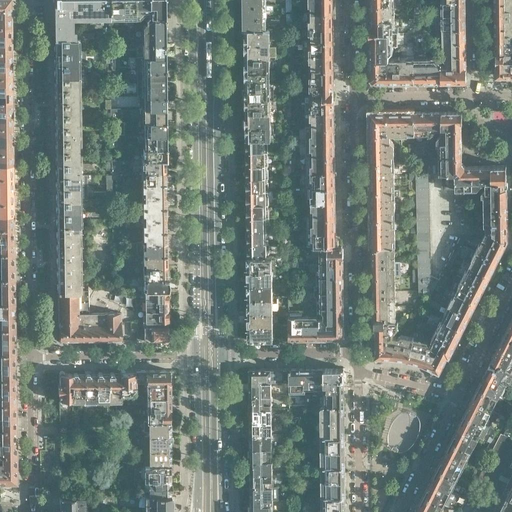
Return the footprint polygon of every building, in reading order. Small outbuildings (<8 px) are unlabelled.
[(109,17),(109,16),(108,0),(53,0),(54,38),(75,38),(75,18),(109,17)] [(134,15),(134,0),(108,0),(109,16),(134,16),(134,15)] [(164,15),(163,0),(134,0),(134,15),(140,15),(142,13),(146,13),(146,16),(164,15)] [(308,0),(309,7),(311,7),(311,13),(332,13),(332,10),(332,5),(332,2),(331,0),(308,0)] [(511,12),(511,0),(495,1),(495,13),(511,12)] [(465,14),(465,1),(443,2),(443,15),(465,14)] [(244,15),(244,18),(244,29),(245,29),(264,29),(263,17),(263,4),(244,4),(244,15)] [(394,18),(394,10),(392,10),(392,4),(371,5),(371,18),(394,18)] [(9,18),(9,8),(0,7),(0,24),(9,24),(9,23),(10,22),(10,18),(9,18)] [(511,26),(511,12),(495,13),(495,27),(511,26)] [(311,13),(304,13),(304,27),(309,27),(332,27),(332,13),(311,13)] [(465,28),(465,14),(443,15),(444,28),(465,28)] [(164,43),(164,15),(146,16),(145,17),(145,23),(144,23),(144,44),(164,43)] [(392,27),(394,25),(394,18),(371,18),(371,26),(369,26),(369,33),(390,32),(390,27),(392,27)] [(9,31),(10,30),(10,26),(9,25),(9,24),(0,24),(0,36),(9,37),(9,31)] [(511,26),(495,27),(495,40),(511,39),(511,26)] [(332,27),(309,27),(309,35),(311,35),(311,41),(332,41),(332,27)] [(465,41),(465,28),(444,28),(444,41),(465,41)] [(243,37),(243,43),(270,42),(270,29),(264,29),(245,29),(245,34),(243,37)] [(393,46),(392,38),(390,38),(390,32),(369,33),(369,47),(393,46)] [(11,43),(9,43),(9,37),(0,36),(0,49),(9,49),(9,48),(11,48),(11,43)] [(76,50),(76,38),(75,38),(54,38),(54,51),(76,50)] [(511,39),(495,40),(495,53),(510,53),(511,51),(511,39)] [(311,46),(309,46),(309,55),(333,55),(332,41),(311,41),(311,46)] [(465,54),(465,41),(444,41),(444,54),(465,54)] [(270,42),(243,43),(243,49),(244,49),(245,51),(245,56),(270,56),(270,42)] [(165,56),(164,43),(144,44),(145,56),(165,56)] [(389,55),(393,51),(393,46),(369,47),(370,61),(386,60),(387,60),(389,58),(389,55)] [(10,56),(11,55),(11,51),(9,50),(9,49),(0,49),(0,61),(10,62),(10,56)] [(77,63),(76,50),(54,51),(55,63),(77,63)] [(511,75),(510,56),(510,53),(495,53),(496,75),(511,75)] [(466,67),(465,54),(444,54),(444,60),(446,62),(446,66),(446,67),(466,67)] [(333,55),(309,55),(309,63),(312,63),(312,69),(333,69),(333,55)] [(165,69),(165,62),(165,56),(145,56),(145,69),(165,69)] [(244,64),(243,64),(243,70),(270,70),(270,56),(245,56),(245,62),(244,64)] [(400,81),(400,58),(389,58),(387,60),(386,60),(387,82),(400,81)] [(414,81),(414,60),(408,60),(408,58),(400,58),(400,81),(414,81)] [(387,82),(386,60),(370,61),(370,78),(374,82),(387,82)] [(427,81),(427,60),(414,60),(414,81),(427,81)] [(441,81),(441,66),(441,64),(437,60),(435,60),(427,60),(427,81),(441,81)] [(11,69),(10,68),(10,62),(0,61),(0,74),(10,74),(10,73),(11,73),(11,69)] [(77,75),(77,63),(55,63),(55,75),(77,75)] [(466,81),(466,67),(446,67),(446,66),(441,66),(441,81),(466,81)] [(165,95),(165,76),(165,69),(145,69),(145,95),(165,95)] [(312,74),(310,74),(310,83),(333,83),(333,69),(312,69),(312,74)] [(270,70),(243,70),(244,76),(245,79),(245,84),(270,83),(270,70)] [(10,81),(11,80),(11,76),(10,75),(10,74),(0,74),(0,87),(10,87),(10,81)] [(77,88),(77,75),(55,75),(55,88),(77,88)] [(244,91),(244,97),(270,97),(270,83),(245,84),(245,89),(244,91)] [(333,83),(310,83),(310,91),(312,91),(312,97),(333,97),(333,92),(333,83)] [(11,94),(10,93),(10,87),(0,87),(0,99),(10,100),(10,99),(11,98),(11,94)] [(77,100),(77,88),(55,88),(55,100),(77,100)] [(165,121),(165,102),(165,95),(145,95),(145,121),(165,121)] [(270,97),(244,97),(244,104),(245,106),(246,111),(271,111),(270,97)] [(312,97),(305,97),(305,112),(310,112),(333,112),(333,102),(333,97),(312,97)] [(10,106),(11,105),(11,101),(10,101),(10,100),(0,99),(0,112),(10,112),(10,106)] [(77,112),(77,100),(55,100),(55,113),(77,112)] [(244,119),(244,125),(271,124),(271,111),(246,111),(246,116),(244,119)] [(401,135),(400,111),(387,112),(387,134),(390,134),(394,134),(395,135),(401,135)] [(414,132),(414,111),(400,111),(401,135),(409,135),(409,132),(414,132)] [(428,134),(428,111),(414,111),(414,132),(420,132),(420,134),(428,134)] [(442,129),(442,127),(441,111),(428,111),(428,134),(431,134),(432,132),(434,132),(436,131),(436,130),(441,129),(442,129)] [(461,122),(461,111),(441,111),(442,127),(461,127),(461,123),(462,123),(461,122)] [(12,119),(10,118),(10,112),(0,112),(0,124),(10,125),(10,124),(12,123),(12,119)] [(77,125),(77,112),(55,113),(55,125),(77,125)] [(333,112),(310,112),(310,120),(312,120),(312,126),(333,126),(333,118),(333,116),(333,112)] [(387,134),(387,112),(372,112),(370,113),(370,134),(387,134)] [(166,147),(165,128),(165,121),(145,121),(146,147),(166,147)] [(11,131),(12,131),(12,126),(10,126),(10,125),(0,124),(0,137),(11,137),(11,131)] [(271,124),(244,125),(244,131),(246,133),(246,138),(267,138),(271,138),(271,124)] [(78,137),(77,125),(55,125),(55,137),(78,137)] [(312,126),(305,126),(306,141),(310,141),(334,141),(334,139),(334,136),(333,130),(333,126),(312,126)] [(462,141),(461,127),(442,127),(442,129),(441,129),(441,134),(439,136),(439,141),(462,141)] [(390,139),(390,134),(387,134),(370,134),(371,148),(394,147),(394,143),(390,139)] [(12,144),(11,144),(11,137),(0,137),(0,150),(11,150),(11,149),(12,148),(12,144)] [(78,150),(78,137),(55,137),(56,150),(78,150)] [(246,143),(244,145),(245,152),(246,152),(267,152),(268,152),(268,143),(267,143),(267,138),(246,138),(246,143)] [(310,141),(306,141),(306,156),(313,156),(334,156),(334,155),(334,149),(334,141),(310,141)] [(462,156),(462,141),(439,141),(439,149),(441,149),(441,156),(462,156)] [(428,158),(428,144),(423,144),(423,153),(415,153),(415,158),(428,158)] [(166,159),(166,147),(146,147),(145,147),(145,154),(143,154),(143,159),(166,159)] [(394,155),(394,147),(371,148),(371,161),(392,161),(392,155),(394,155)] [(11,157),(12,156),(12,152),(11,151),(11,150),(0,150),(0,162),(11,163),(11,157)] [(78,162),(78,150),(56,150),(56,162),(78,162)] [(246,156),(245,158),(245,165),(246,165),(267,165),(268,165),(268,156),(267,156),(267,152),(246,152),(246,156)] [(313,163),(311,163),(311,171),(334,171),(334,156),(313,156),(313,163)] [(455,173),(463,164),(462,163),(462,156),(441,156),(441,163),(439,163),(439,173),(442,173),(455,173)] [(166,165),(166,159),(143,159),(143,166),(141,166),(141,171),(164,171),(164,166),(166,165)] [(394,175),(394,167),(392,167),(392,161),(371,161),(371,175),(394,175)] [(12,169),(11,169),(11,163),(0,162),(0,175),(11,175),(11,174),(12,174),(12,169)] [(78,174),(78,162),(56,162),(56,175),(78,174)] [(472,186),(472,166),(465,166),(463,164),(455,173),(455,189),(456,204),(466,203),(472,188),(472,186)] [(246,169),(245,171),(245,178),(246,178),(267,178),(268,178),(268,169),(267,169),(267,165),(246,165),(246,169)] [(486,183),(486,181),(486,165),(472,166),(472,186),(476,186),(479,186),(481,183),(485,183),(486,183)] [(506,181),(506,166),(506,165),(486,165),(486,181),(506,181)] [(166,182),(166,176),(164,175),(164,171),(141,171),(141,176),(143,176),(144,183),(166,182)] [(311,171),(306,171),(306,186),(313,186),(334,186),(334,185),(334,178),(334,175),(334,172),(334,171),(311,171)] [(455,189),(455,173),(442,173),(442,189),(455,189)] [(78,187),(78,174),(56,175),(56,187),(78,187)] [(11,182),(12,181),(12,177),(11,176),(11,175),(0,175),(0,187),(11,188),(11,182)] [(394,183),(394,175),(371,175),(371,189),(392,189),(392,183),(394,183)] [(246,182),(245,184),(245,191),(247,191),(267,191),(268,191),(268,182),(267,182),(267,178),(246,178),(246,182)] [(506,195),(506,181),(486,181),(486,183),(485,183),(485,187),(483,189),(483,195),(506,195)] [(166,189),(166,182),(144,183),(144,190),(141,190),(141,195),(165,194),(165,190),(166,189)] [(313,186),(306,186),(306,201),(311,201),(334,201),(334,186),(313,186)] [(13,195),(11,194),(11,188),(0,187),(0,200),(11,200),(11,199),(13,199),(13,195)] [(78,199),(78,187),(56,187),(56,199),(78,199)] [(395,203),(394,195),(392,195),(392,189),(371,189),(371,204),(395,203)] [(247,195),(245,197),(245,204),(247,204),(267,204),(268,204),(268,195),(267,195),(267,191),(247,191),(247,195)] [(166,206),(166,199),(165,199),(165,194),(141,195),(142,199),(144,199),(144,206),(166,206)] [(506,210),(506,195),(483,195),(483,203),(485,203),(485,210),(506,210)] [(79,212),(78,199),(56,199),(56,212),(79,212)] [(11,207),(13,206),(13,202),(11,201),(11,200),(0,200),(0,213),(12,213),(11,207)] [(334,201),(311,201),(311,210),(314,210),(314,216),(335,216),(334,201)] [(395,211),(395,203),(371,204),(372,217),(393,217),(392,211),(395,211)] [(247,208),(245,210),(245,217),(268,217),(268,208),(267,208),(267,204),(247,204),(247,208)] [(166,213),(166,206),(144,206),(144,213),(142,213),(142,218),(165,218),(165,214),(166,213)] [(507,224),(506,210),(485,210),(486,216),(484,216),(484,225),(485,225),(485,224),(507,224)] [(79,224),(79,212),(56,212),(57,224),(79,224)] [(13,220),(12,219),(12,213),(0,213),(0,225),(12,226),(12,225),(13,224),(13,220)] [(314,216),(306,216),(307,231),(312,231),(335,231),(335,216),(314,216)] [(268,217),(245,217),(245,225),(247,226),(247,230),(268,230),(268,226),(269,226),(268,217)] [(395,231),(395,223),(393,223),(393,217),(372,217),(372,231),(395,231)] [(167,230),(167,223),(165,222),(165,218),(142,218),(142,223),(144,223),(144,230),(167,230)] [(80,232),(80,224),(79,224),(57,224),(57,237),(78,237),(78,232),(80,232)] [(507,238),(507,234),(507,224),(485,224),(485,225),(485,230),(488,231),(485,238),(503,247),(506,240),(506,239),(507,239),(507,238)] [(12,232),(13,231),(13,227),(12,227),(12,226),(0,225),(0,238),(12,238),(12,232)] [(167,237),(167,230),(144,230),(121,230),(121,242),(142,242),(165,242),(165,238),(167,237)] [(247,230),(245,230),(246,238),(247,239),(247,243),(268,243),(268,239),(269,239),(269,230),(268,230),(247,230)] [(312,231),(307,231),(307,246),(312,246),(314,246),(322,246),(342,246),(341,245),(340,245),(339,245),(338,244),(338,239),(335,238),(335,231),(312,231)] [(395,239),(395,231),(372,231),(372,246),(392,245),(393,245),(393,239),(395,239)] [(496,260),(503,247),(485,238),(482,236),(475,250),(496,260)] [(80,245),(80,237),(78,237),(57,237),(57,251),(78,250),(78,245),(80,245)] [(13,245),(12,244),(12,238),(0,238),(0,250),(12,251),(12,250),(13,249),(13,245)] [(167,254),(167,247),(165,246),(165,242),(142,242),(142,247),(144,247),(144,254),(167,254)] [(247,243),(246,243),(246,251),(247,252),(247,256),(268,256),(272,256),(276,256),(276,243),(268,243),(247,243)] [(395,269),(394,252),(392,252),(392,245),(372,246),(372,276),(392,276),(392,269),(395,269)] [(322,255),(319,255),(320,261),(320,266),(322,266),(322,276),(342,276),(342,259),(342,247),(342,246),(322,246),(322,255)] [(12,257),(13,257),(13,252),(12,252),(12,251),(0,250),(0,263),(12,263),(12,257)] [(80,258),(80,250),(78,250),(57,251),(57,264),(78,263),(78,258),(80,258)] [(489,274),(496,260),(475,250),(469,263),(471,265),(489,274)] [(165,266),(165,259),(167,258),(167,254),(144,254),(145,261),(142,261),(142,266),(165,266)] [(246,258),(246,263),(247,264),(247,270),(272,270),(272,256),(268,256),(247,256),(247,257),(246,258)] [(14,270),(12,270),(12,263),(0,263),(0,276),(12,276),(12,275),(14,274),(14,270)] [(80,271),(80,263),(78,263),(57,264),(57,277),(78,276),(78,271),(80,271)] [(482,287),(489,274),(471,265),(469,270),(466,269),(462,277),(482,287)] [(167,277),(167,271),(166,270),(165,266),(142,266),(142,271),(145,271),(145,278),(167,277)] [(247,272),(246,272),(246,276),(247,276),(248,277),(248,284),(272,283),(272,270),(247,270),(247,271),(247,272)] [(435,286),(437,281),(439,279),(431,275),(418,275),(418,281),(419,295),(430,295),(435,286)] [(12,282),(14,282),(14,278),(12,277),(12,276),(0,276),(0,288),(13,289),(12,282)] [(81,284),(80,276),(78,276),(57,277),(58,290),(78,290),(78,284),(81,284)] [(322,285),(320,285),(320,291),(320,296),(322,296),(322,306),(343,306),(342,276),(322,276),(322,285)] [(395,290),(395,281),(393,281),(392,276),(372,276),(372,291),(395,290)] [(167,277),(145,278),(138,278),(138,285),(143,285),(143,290),(145,290),(167,290),(167,277)] [(476,301),(482,287),(462,277),(455,290),(458,292),(476,301)] [(247,286),(246,286),(247,290),(248,291),(248,297),(272,297),(272,283),(248,284),(248,285),(247,286)] [(14,295),(13,295),(13,289),(0,288),(0,301),(13,301),(13,300),(14,300),(14,295)] [(121,338),(120,312),(104,312),(77,313),(77,296),(88,296),(87,290),(78,290),(58,290),(58,320),(59,320),(59,339),(121,338)] [(170,296),(167,293),(167,290),(145,290),(145,300),(168,300),(170,296)] [(395,299),(395,290),(372,291),(373,306),(393,306),(393,299),(395,299)] [(469,314),(476,301),(458,292),(455,297),(452,296),(448,304),(469,314)] [(247,305),(247,309),(248,310),(248,311),(272,311),(272,297),(248,297),(248,304),(247,305)] [(168,310),(168,300),(145,300),(145,311),(168,310)] [(13,308),(14,307),(14,303),(13,302),(13,301),(0,301),(0,313),(13,314),(13,308)] [(462,328),(469,314),(448,304),(444,312),(447,313),(444,319),(462,328)] [(323,317),(319,317),(319,338),(340,338),(343,334),(343,306),(322,306),(322,312),(323,312),(324,312),(324,315),(323,317)] [(395,329),(395,319),(395,311),(393,311),(393,306),(373,306),(373,337),(393,337),(393,335),(393,330),(394,330),(395,329)] [(168,318),(170,314),(168,311),(168,310),(145,311),(145,321),(168,321),(168,318)] [(304,310),(288,310),(288,311),(288,318),(288,324),(289,338),(319,338),(319,317),(310,318),(310,315),(304,315),(304,310)] [(247,319),(247,323),(248,324),(248,325),(273,324),(272,311),(248,311),(248,318),(247,319)] [(14,321),(13,320),(13,314),(0,313),(0,326),(13,326),(13,325),(14,325),(14,321)] [(455,341),(462,328),(444,319),(441,324),(439,323),(435,331),(455,341)] [(247,332),(247,337),(248,338),(248,339),(273,339),(273,338),(273,324),(248,325),(248,331),(247,332)] [(13,333),(14,332),(14,328),(13,327),(13,326),(0,326),(0,339),(13,339),(13,333)] [(171,335),(169,333),(168,333),(168,326),(145,326),(145,331),(143,331),(143,340),(168,340),(168,338),(169,338),(171,335)] [(448,355),(455,341),(435,331),(431,338),(431,339),(433,340),(431,344),(431,346),(448,355)] [(511,337),(504,333),(497,346),(511,353),(511,337)] [(408,358),(412,338),(398,335),(397,336),(393,335),(393,337),(373,337),(373,358),(374,359),(374,360),(375,361),(376,362),(377,362),(378,362),(378,363),(380,362),(381,362),(382,361),(382,360),(383,360),(383,359),(383,358),(383,355),(386,355),(390,356),(396,356),(399,356),(403,357),(408,358)] [(439,373),(448,355),(431,346),(431,344),(428,344),(426,342),(412,338),(408,358),(411,359),(414,360),(419,361),(422,363),(425,364),(428,365),(431,367),(430,369),(430,370),(430,371),(430,372),(430,373),(431,373),(431,374),(432,375),(433,375),(433,376),(434,376),(435,376),(436,376),(437,375),(438,375),(438,374),(439,374),(439,373)] [(15,346),(13,345),(13,339),(0,339),(0,351),(13,352),(13,351),(15,350),(15,346)] [(511,353),(497,346),(491,359),(509,368),(511,363),(511,353)] [(13,358),(15,357),(15,353),(13,353),(13,352),(0,351),(0,364),(13,364),(13,358)] [(507,374),(509,368),(491,359),(484,372),(505,383),(509,375),(507,374)] [(15,371),(14,370),(13,364),(0,364),(0,376),(14,377),(14,376),(15,375),(15,371)] [(344,404),(344,367),(323,368),(324,385),(327,385),(327,404),(344,404)] [(289,382),(289,368),(249,368),(249,382),(271,382),(289,382)] [(324,385),(323,368),(289,368),(289,382),(289,389),(305,388),(320,388),(323,385),(324,385)] [(135,388),(134,381),(134,372),(125,372),(124,370),(120,370),(119,372),(119,374),(120,391),(132,391),(135,388)] [(169,377),(170,376),(170,372),(168,372),(168,370),(134,370),(134,372),(134,381),(139,381),(139,380),(145,380),(146,383),(169,382),(169,377)] [(71,399),(71,373),(64,373),(62,371),(60,371),(58,373),(59,399),(60,401),(66,401),(67,399),(71,399)] [(120,391),(119,374),(114,374),(113,372),(110,372),(108,374),(107,374),(108,398),(120,398),(120,391)] [(501,390),(505,383),(484,372),(478,386),(496,395),(499,389),(501,390)] [(84,399),(83,375),(78,375),(76,373),(71,373),(71,399),(84,399)] [(96,399),(95,375),(90,375),(90,374),(88,373),(85,373),(84,375),(83,375),(84,399),(96,399)] [(108,398),(107,374),(102,374),(101,373),(99,373),(98,373),(96,374),(96,375),(95,375),(96,399),(108,398)] [(14,383),(15,383),(15,378),(14,378),(14,377),(0,376),(0,389),(14,389),(14,383)] [(170,389),(169,389),(169,382),(146,383),(146,388),(148,388),(148,395),(170,395),(170,389)] [(271,395),(271,382),(249,382),(249,395),(271,395)] [(493,400),(496,395),(478,386),(471,399),(491,409),(495,402),(493,400)] [(15,396),(14,396),(14,389),(0,389),(0,402),(14,402),(14,401),(15,400),(15,396)] [(169,402),(170,401),(170,395),(148,395),(148,403),(146,403),(146,408),(169,407),(169,402)] [(271,408),(271,395),(249,395),(249,408),(271,408)] [(487,417),(491,409),(471,399),(464,413),(482,422),(485,416),(487,417)] [(14,408),(15,408),(15,404),(14,403),(14,402),(0,402),(0,414),(14,415),(14,408)] [(344,434),(344,411),(344,404),(327,404),(322,404),(323,434),(344,434)] [(170,414),(169,414),(169,407),(146,408),(146,413),(148,413),(148,420),(169,420),(169,418),(170,418),(170,414)] [(272,421),(271,408),(249,408),(249,421),(272,421)] [(480,427),(482,422),(464,413),(457,426),(478,436),(482,428),(480,427)] [(15,421),(14,421),(14,415),(0,414),(0,427),(14,427),(14,426),(16,426),(15,421)] [(169,427),(170,426),(170,423),(169,422),(169,420),(148,420),(146,420),(143,420),(144,427),(150,427),(151,435),(169,435),(169,427)] [(272,434),(272,421),(249,421),(249,434),(272,434)] [(474,444),(478,436),(457,426),(451,439),(469,448),(472,443),(474,444)] [(14,434),(16,433),(16,429),(14,428),(14,427),(0,427),(0,439),(14,440),(14,434)] [(272,447),(272,434),(249,434),(250,447),(272,447)] [(345,464),(344,441),(344,434),(323,434),(323,464),(345,464)] [(170,449),(169,442),(171,441),(171,438),(169,436),(169,435),(151,435),(144,435),(144,442),(151,442),(151,450),(170,449)] [(16,447),(15,446),(14,440),(0,439),(0,452),(15,452),(15,451),(16,451),(16,447)] [(466,454),(469,448),(451,439),(444,453),(464,463),(468,455),(466,454)] [(272,460),(272,447),(250,447),(250,460),(272,460)] [(170,464),(170,456),(171,455),(171,452),(170,451),(170,449),(151,450),(144,450),(144,457),(151,457),(151,464),(170,464)] [(0,480),(15,480),(15,459),(16,458),(16,454),(15,453),(15,452),(0,452),(0,480)] [(460,471),(464,463),(444,453),(437,466),(455,475),(458,470),(460,471)] [(511,511),(511,467),(489,456),(477,479),(483,482),(503,492),(497,503),(511,511)] [(272,473),(272,460),(250,460),(250,474),(272,473)] [(170,473),(170,470),(172,470),(172,464),(170,464),(151,464),(142,465),(142,480),(170,479),(170,476),(172,476),(172,473),(170,473)] [(345,494),(345,471),(345,464),(323,464),(324,494),(345,494)] [(453,481),(455,475),(437,466),(430,479),(451,490),(455,482),(453,481)] [(272,486),(272,473),(250,474),(250,487),(272,486)] [(172,488),(172,484),(170,481),(170,479),(142,480),(142,495),(146,495),(146,494),(170,494),(170,489),(171,489),(172,489),(172,488)] [(447,498),(451,490),(430,479),(423,493),(442,502),(445,497),(447,498)] [(477,495),(483,482),(477,479),(470,491),(477,495)] [(273,499),(272,486),(250,487),(250,500),(273,499)] [(439,508),(442,502),(423,493),(417,507),(427,511),(439,511),(441,509),(439,508)] [(170,511),(170,501),(172,500),(172,496),(170,495),(170,494),(146,494),(146,495),(146,511),(170,511)] [(345,511),(345,494),(324,494),(324,500),(321,500),(321,511),(345,511)] [(471,505),(475,497),(469,494),(465,502),(471,505)] [(82,508),(82,498),(82,495),(60,495),(60,508),(82,508)] [(272,511),(273,499),(250,500),(250,511),(272,511)] [(511,511),(497,503),(492,511),(511,511)]
